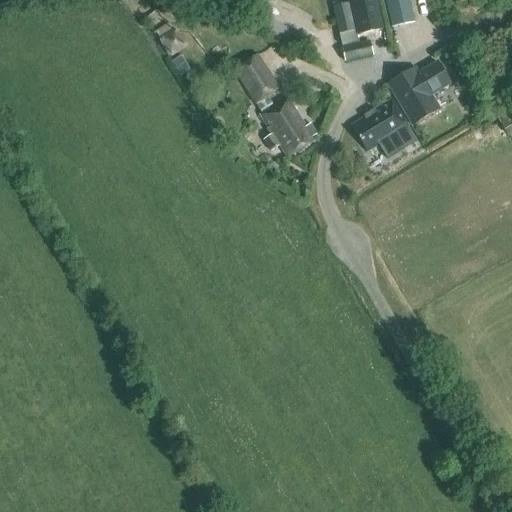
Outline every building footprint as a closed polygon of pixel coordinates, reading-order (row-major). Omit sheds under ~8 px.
[(379,0),(355,0),(362,31),(385,26),(379,0)] [(407,0),(385,0),(391,27),(413,22),(407,0)] [(344,62),(372,55),(369,42),(341,48),(344,62)] [(287,156),(313,139),(287,96),(273,105),(267,95),(278,88),(257,54),(235,68),(262,112),(260,113),(273,134),(263,141),(269,151),(279,144),(287,156)] [(438,62),(419,73),(415,67),(387,82),(411,125),(439,109),(431,95),(450,84),(438,62)] [(364,118),(350,126),(366,152),(378,144),(387,159),(415,142),(406,128),(407,128),(400,115),(391,100),(374,110),(363,116),(364,118)] [(511,116),(500,123),(507,137),(511,134),(511,116)]
